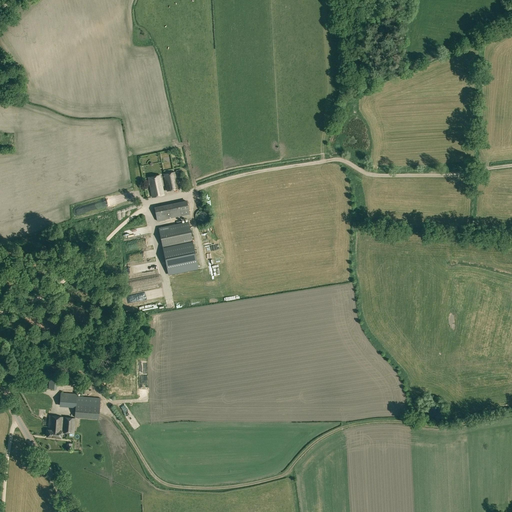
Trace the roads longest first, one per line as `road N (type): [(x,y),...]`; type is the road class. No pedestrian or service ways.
road 1 (track): [(0,312),(89,380),(167,484),(241,485),(288,471)]
road 2 (track): [(288,471),(324,435),(351,425),(442,426),(511,416)]
road 3 (secondary): [(71,511),(0,390)]
